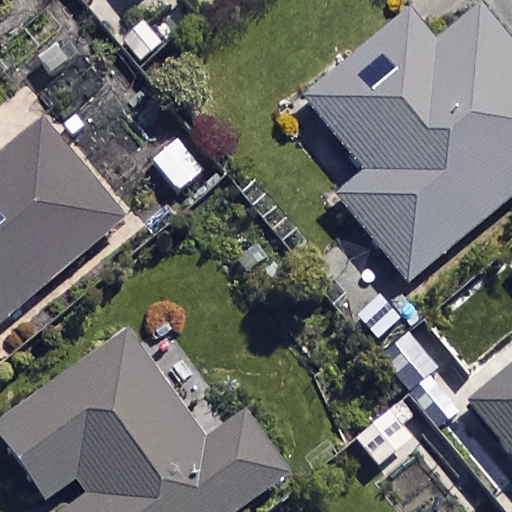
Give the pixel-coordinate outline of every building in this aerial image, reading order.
[(511,65),(472,17),(429,52),(404,22),(299,107),(359,180),(332,201),(402,286),(511,196),(511,65)] [(0,327),(123,223),(41,126),(0,160),(0,327)] [(174,138),(145,162),(176,199),(205,175),(174,138)] [(74,483),(79,490),(48,511),(236,511),(285,478),(238,413),(201,439),(130,337),(0,428),(0,443),(43,505),(74,483)] [(511,371),(468,407),(511,460),(511,371)] [(427,442),(397,405),(353,440),(383,477),(427,442)]
